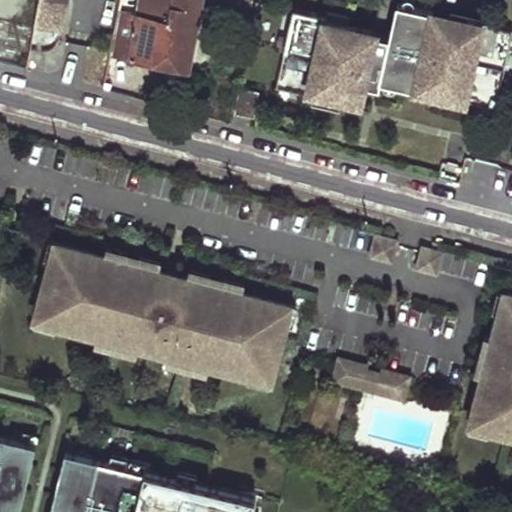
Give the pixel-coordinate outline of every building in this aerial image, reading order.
[(0,0),(0,15),(37,23),(41,0),(0,0)] [(64,28),(69,3),(50,0),(41,0),(37,23),(64,28)] [(191,67),(203,0),(122,0),(120,9),(125,10),(117,54),(191,67)] [(226,0),(222,18),(250,24),(254,0),(226,0)] [(499,104),(511,45),(511,24),(485,19),(484,23),(436,11),(437,8),(401,0),(400,0),(393,34),(383,78),(384,78),(419,86),(420,82),(469,93),(468,97),(499,104)] [(379,31),(380,29),(328,17),(329,13),(297,6),(280,85),(312,92),(313,88),(364,99),(368,82),(379,31)] [(393,34),(379,31),(368,82),(383,86),(384,78),(383,78),(393,34)] [(237,111),(257,115),(260,91),(242,88),(237,111)] [(392,237),(377,233),(371,254),(386,258),(392,237)] [(398,239),(392,237),(386,258),(392,259),(398,239)] [(57,241),(51,267),(58,269),(52,291),(45,289),(38,315),(129,340),(129,343),(144,347),(145,344),(165,349),(164,352),(178,356),(179,353),(271,377),(278,350),(271,348),(277,327),(284,329),(291,302),(233,287),(234,284),(222,281),(221,284),(184,274),(183,276),(163,271),(164,269),(127,259),(128,256),(116,253),(115,256),(57,241)] [(443,250),(423,245),(422,249),(442,254),(443,250)] [(442,254),(422,249),(418,266),(438,271),(442,254)] [(58,269),(51,267),(45,289),(52,291),(58,269)] [(511,291),(507,290),(490,353),(493,354),(488,372),(485,371),(472,420),(511,430),(511,291)] [(278,350),(284,329),(277,327),(271,348),(278,350)] [(340,357),(334,378),(363,386),(368,369),(369,364),(340,357)] [(407,387),(410,375),(382,368),(381,372),(376,389),(399,395),(401,385),(407,387)] [(381,372),(368,369),(363,386),(376,389),(381,372)] [(20,511),(37,442),(0,433),(0,511),(20,511)] [(253,511),(257,496),(67,450),(51,511),(253,511)]
